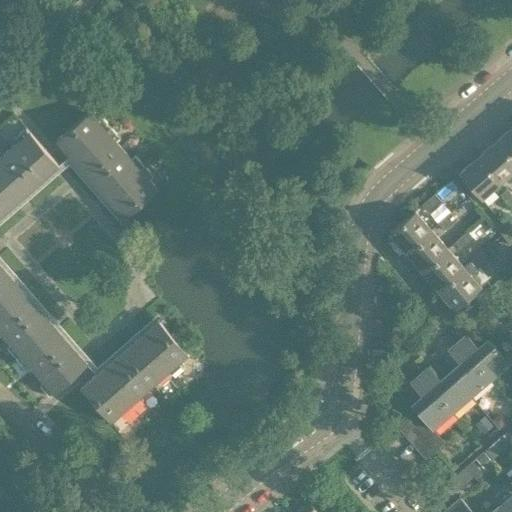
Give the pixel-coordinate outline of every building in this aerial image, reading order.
[(97,120),(89,111),(55,140),(73,160),(89,179),(106,198),(123,218),(157,188),(149,179),(153,175),(144,165),(134,154),(130,158),(123,149),(116,141),(120,138),(110,127),(101,116),(97,120)] [(511,158),(511,125),(496,140),(511,158)] [(58,165),(26,127),(14,137),(18,141),(9,149),(1,156),(0,155),(0,332),(2,335),(10,343),(6,347),(15,357),(24,368),(28,365),(36,373),(43,381),(39,385),(49,396),(87,363),(69,343),(53,324),(36,305),(20,286),(3,268),(0,264),(0,216),(1,216),(20,199),(39,182),(58,165)] [(499,182),(511,170),(511,158),(496,140),(477,157),(499,182)] [(480,198),(499,182),(477,157),(458,173),(480,198)] [(510,207),(511,205),(511,194),(506,188),(499,194),(510,207)] [(427,211),(440,200),(434,194),(421,205),(427,211)] [(405,252),(431,230),(414,211),(388,233),(405,252)] [(443,229),(456,219),(450,212),(437,223),(443,229)] [(421,271),(447,249),(431,230),(405,252),(421,271)] [(460,248),(472,237),(466,231),(454,242),(460,248)] [(489,245),(485,249),(490,256),(495,252),(500,248),(494,241),(489,245)] [(464,268),(463,267),(447,249),(421,271),(438,290),(464,268)] [(484,249),(470,260),(476,267),(490,256),(484,249)] [(480,287),(469,274),(464,268),(438,290),(454,309),(480,287)] [(160,384),(171,375),(182,365),(178,361),(188,353),(158,320),(138,337),(119,354),(100,370),(80,388),(110,421),(119,413),(123,417),(133,408),(144,399),(140,395),(149,387),(157,380),(160,384)] [(487,338),(477,347),(466,334),(457,342),(488,379),(508,361),(487,338)] [(470,395),(488,379),(457,342),(448,350),(459,363),(450,371),(470,395)] [(450,371),(440,379),(429,366),(419,374),(451,412),(470,395),(450,371)] [(433,428),(451,412),(419,374),(410,382),(422,396),(412,404),(415,407),(422,416),(429,424),(433,428)] [(403,432),(422,416),(415,407),(396,424),(403,432)] [(491,423),(484,415),(475,423),(482,431),(491,423)] [(499,428),(507,420),(503,416),(496,415),(491,419),(499,428)] [(410,441),(429,424),(422,416),(403,432),(410,441)] [(437,432),(433,428),(429,424),(410,441),(418,449),(437,432)] [(511,442),(511,428),(511,427),(503,434),(511,443),(511,442)] [(425,458),(444,441),(437,432),(418,449),(425,458)] [(490,456),(494,452),(489,446),(485,450),(490,456)] [(476,458),(485,469),(492,462),(483,452),(476,458)] [(471,473),(465,466),(457,473),(464,483),(472,475),(471,473)] [(511,511),(511,493),(499,505),(505,511),(511,511)] [(505,511),(499,505),(490,511),(473,511),(461,497),(445,511),(505,511)]
